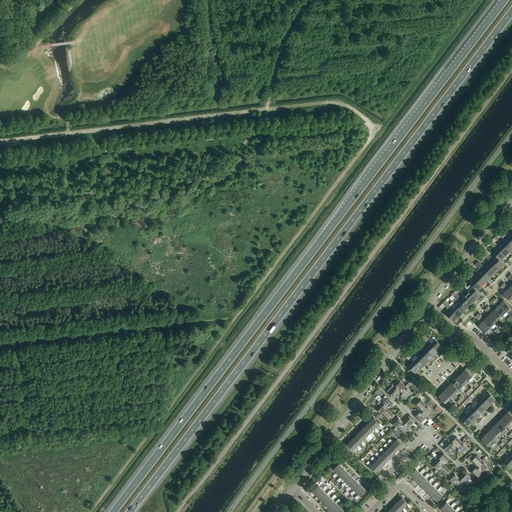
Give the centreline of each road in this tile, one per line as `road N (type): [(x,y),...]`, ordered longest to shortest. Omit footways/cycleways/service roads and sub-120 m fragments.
road 1 (motorway): [(504,0),(113,511)]
road 2 (motorway): [(130,511),(511,13)]
road 3 (track): [(266,109),(341,103),(371,124),(371,138),(90,511)]
road 4 (track): [(511,68),(178,511)]
road 5 (track): [(359,115),(353,126),(247,138),(228,174),(178,206),(51,220),(0,209)]
road 6 (track): [(266,109),(0,141)]
road 7 (track): [(239,313),(0,343)]
road 8 (track): [(221,177),(0,208)]
road 9 (unclassified): [(292,488),(422,313)]
road 10 (unclassified): [(422,313),(511,197)]
